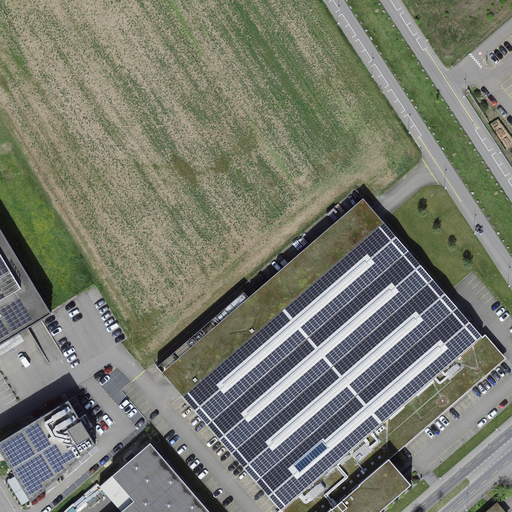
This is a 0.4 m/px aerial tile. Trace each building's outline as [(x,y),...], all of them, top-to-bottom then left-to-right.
[(363,199),(161,373),(182,397),(384,223),(363,199)] [(380,511),(412,485),(389,460),(506,358),(485,334),(483,337),(384,223),(182,397),(281,510),(282,510),(283,511),(380,511)] [(0,345),(53,314),(0,227),(0,345)] [(68,400),(0,442),(0,451),(30,502),(96,446),(68,400)] [(204,511),(147,447),(97,490),(115,511),(204,511)] [(504,511),(497,503),(486,511),(504,511)]
